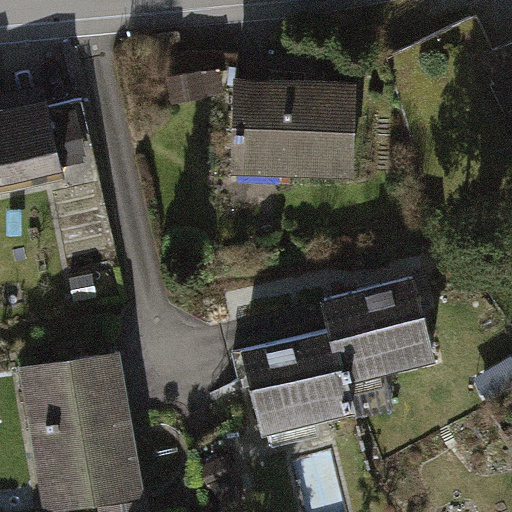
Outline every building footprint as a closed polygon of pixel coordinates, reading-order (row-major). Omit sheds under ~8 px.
[(511,43),(483,57),(511,119),(511,43)] [(358,81),(241,79),(239,175),(356,177),(358,81)] [(0,183),(66,170),(52,103),(0,113),(0,183)] [(438,357),(417,275),(328,298),(336,328),(349,379),(438,357)] [(265,435),(357,411),(349,379),(336,328),(244,351),(265,435)] [(76,511),(152,501),(128,347),(25,363),(36,430),(26,432),(38,511),(76,511)] [(232,455),(201,470),(220,509),(251,494),(232,455)]
